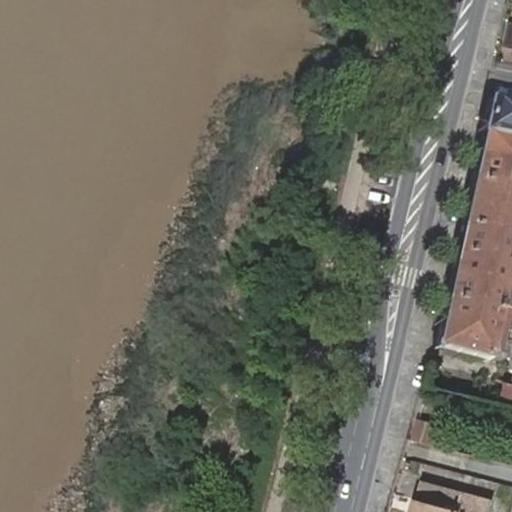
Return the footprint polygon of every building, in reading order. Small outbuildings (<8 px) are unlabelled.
[(511,106),(487,101),(479,134),(481,135),(511,141),(511,106)] [(511,141),(481,135),(470,181),(511,189),(511,141)] [(465,204),(460,228),(511,238),(511,189),(470,181),(465,204)] [(511,238),(460,228),(455,252),(509,264),(511,251),(511,238)] [(455,252),(445,299),(499,312),(504,289),(511,290),(511,279),(507,279),(509,264),(455,252)] [(445,299),(439,325),(494,335),(507,339),(511,314),(499,312),(445,299)] [(434,350),(436,350),(488,363),(494,335),(439,325),(439,327),(434,350)] [(488,363),(511,368),(511,339),(507,339),(494,335),(488,363)] [(413,440),(430,444),(434,424),(417,420),(413,440)] [(437,446),(442,426),(434,424),(430,444),(437,446)] [(420,481),(412,511),(488,511),(492,500),(467,493),(420,481)]
